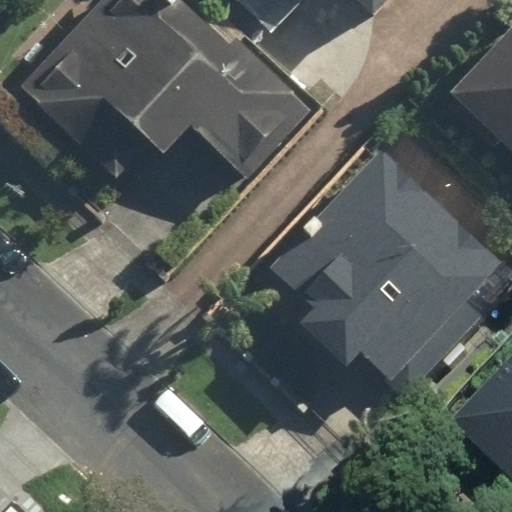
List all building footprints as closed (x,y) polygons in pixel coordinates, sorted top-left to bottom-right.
[(211,139),(260,188),(332,114),(216,0),(118,0),(28,92),(129,191),(171,149),(186,165),(211,139)] [(242,0),(254,11),(264,0),(370,0),(391,21),(411,0),(242,0)] [(511,130),(511,41),(468,91),(511,130)] [(283,269),(328,310),(318,321),(368,366),(378,355),(409,383),(511,268),(511,237),(401,138),(283,269)] [(511,457),(511,380),(474,421),(511,457)]
